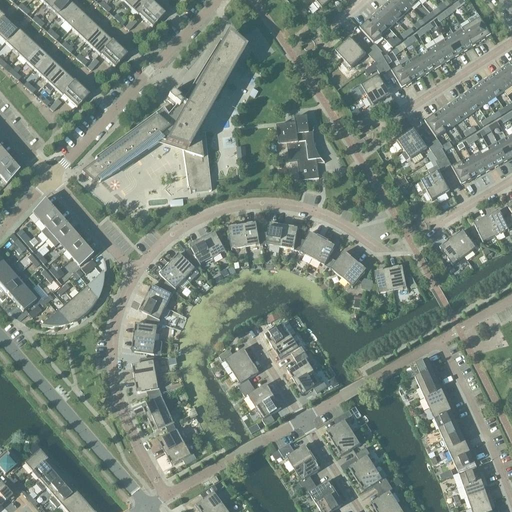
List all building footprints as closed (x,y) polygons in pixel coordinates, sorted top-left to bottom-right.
[(45,0),(43,4),(50,10),(59,0),(45,0)] [(59,0),(50,10),(57,17),(69,3),(66,0),(59,0)] [(125,0),(123,3),(130,9),(138,0),(125,0)] [(138,0),(130,9),(137,16),(149,2),(147,0),(138,0)] [(314,0),(316,2),(313,5),(318,11),(321,8),(322,9),(333,0),(314,0)] [(388,3),(383,8),(396,23),(404,16),(389,0),(387,2),(388,3)] [(389,0),(404,16),(411,9),(403,0),(389,0)] [(403,0),(411,9),(419,2),(417,0),(403,0)] [(149,2),(137,16),(138,15),(152,28),(164,16),(149,2)] [(57,17),(64,23),(77,10),(69,3),(57,17)] [(380,10),(375,15),(389,30),(396,23),(383,8),(382,7),(379,9),(380,10)] [(64,23),(71,30),(84,16),(77,10),(64,23)] [(373,17),(368,22),(381,37),(389,30),(375,15),(374,14),(372,16),(373,17)] [(71,30),(78,36),(91,23),(84,16),(71,30)] [(0,21),(0,35),(11,24),(4,17),(0,21)] [(471,24),(481,42),(482,43),(485,41),(484,40),(490,36),(480,19),(471,24)] [(133,20),(125,29),(128,32),(137,23),(133,20)] [(381,37),(368,22),(367,21),(364,23),(365,24),(360,29),(373,44),(381,37)] [(78,36),(85,43),(98,29),(91,23),(78,36)] [(0,39),(5,44),(18,30),(11,24),(0,35),(0,39)] [(462,30),(472,47),(473,48),(476,46),(475,45),(481,42),(471,24),(462,30)] [(85,43),(92,50),(105,36),(98,29),(85,43)] [(5,44),(12,50),(25,37),(18,30),(5,44)] [(453,35),(464,52),(464,53),(467,51),(467,50),(472,47),(462,30),(453,35)] [(96,162),(80,175),(93,186),(99,181),(100,184),(102,182),(159,143),(160,143),(182,150),(182,151),(188,189),(189,189),(190,194),(211,192),(209,177),(204,134),(199,134),(199,132),(201,132),(200,128),(230,75),(235,66),(237,63),(245,49),(227,33),(221,44),(219,42),(183,101),(179,98),(180,98),(180,97),(180,96),(181,95),(181,94),(181,93),(182,92),(182,91),(182,90),(182,89),(182,88),(182,87),(181,87),(181,86),(173,95),(171,94),(167,98),(163,102),(169,107),(164,112),(162,110),(94,160),(96,162)] [(453,35),(445,40),(455,57),(455,59),(459,57),(458,56),(464,52),(453,35)] [(92,50),(99,56),(112,43),(105,36),(92,50)] [(12,50),(19,57),(32,43),(25,37),(12,50)] [(342,59),(343,60),(359,46),(356,43),(355,44),(350,38),(335,52),(336,53),(335,54),(340,60),(342,59)] [(445,40),(436,45),(446,63),(447,64),(450,62),(449,61),(455,57),(445,40)] [(19,57),(26,63),(39,50),(32,43),(19,57)] [(112,43),(99,56),(100,57),(100,56),(114,69),(126,56),(112,43)] [(375,45),(370,49),(377,57),(381,54),(382,53),(375,45)] [(436,45),(427,51),(438,69),(441,67),(440,66),(446,63),(436,45)] [(359,46),(343,60),(344,62),(341,65),(347,71),(350,68),(351,69),(366,55),(360,49),(361,49),(359,46)] [(371,58),(373,61),(377,57),(370,49),(366,53),(371,58)] [(26,63),(33,70),(46,57),(39,50),(26,63)] [(427,51),(418,56),(428,73),(434,70),(435,71),(438,69),(427,51)] [(375,64),(377,66),(378,66),(380,64),(385,61),(383,58),(381,54),(377,57),(373,61),(375,64)] [(383,58),(385,61),(388,66),(392,63),(387,56),(383,58)] [(418,56),(409,61),(420,79),(425,75),(426,76),(429,74),(428,73),(418,56)] [(33,70),(40,77),(53,63),(46,57),(33,70)] [(368,61),(367,64),(371,67),(375,64),(373,61),(371,58),(368,61)] [(321,59),(316,63),(320,68),(325,65),(321,59)] [(385,61),(380,64),(386,73),(391,70),(388,66),(385,61)] [(409,61),(401,66),(411,84),(417,80),(417,81),(420,80),(420,79),(409,61)] [(40,77),(47,83),(60,70),(53,63),(40,77)] [(371,67),(369,69),(372,74),(377,71),(375,67),(377,66),(375,64),(371,67)] [(378,66),(377,66),(375,67),(377,71),(380,77),(386,73),(380,64),(378,66)] [(500,69),(501,70),(511,85),(511,67),(509,64),(504,68),(503,67),(500,69)] [(411,84),(401,66),(391,72),(402,89),(408,86),(409,87),(412,85),(411,84)] [(47,83),(54,90),(67,76),(60,70),(47,83)] [(492,75),(493,76),(504,92),(511,86),(511,85),(501,70),(496,74),(495,72),(492,75)] [(54,90),(61,96),(74,83),(67,76),(54,90)] [(366,95),(367,96),(385,85),(383,82),(382,83),(378,76),(361,86),(362,88),(358,90),(362,97),(366,95)] [(483,80),(484,81),(496,98),(504,92),(493,76),(487,79),(486,78),(483,80)] [(478,84),(475,86),(487,104),(496,98),(484,81),(479,85),(478,84)] [(338,82),(332,86),(337,92),(342,88),(338,82)] [(74,83),(61,96),(62,97),(63,96),(76,109),(88,96),(74,83)] [(385,85),(367,96),(368,98),(367,99),(371,106),(372,105),(373,106),(390,96),(386,89),(387,88),(385,85)] [(473,89),(467,93),(479,110),(487,104),(475,86),(472,88),(473,89)] [(250,96),(255,99),(258,92),(253,90),(250,96)] [(464,95),(459,99),(470,115),(479,110),(467,93),(467,92),(464,94),(464,95)] [(456,101),(451,105),(462,121),(470,115),(459,99),(458,98),(455,100),(456,101)] [(448,107),(442,110),(453,127),(462,121),(451,105),(450,104),(447,106),(448,107)] [(439,112),(434,116),(445,133),(453,127),(442,110),(441,109),(439,111),(439,112)] [(445,133),(434,116),(433,115),(430,117),(431,118),(425,122),(436,139),(445,133)] [(297,163),(300,182),(319,179),(317,164),(324,164),(325,164),(324,162),(322,160),(320,158),(319,156),(318,154),(317,152),(316,150),(315,147),(315,146),(314,143),(314,140),(314,138),(313,136),(314,133),(314,132),(314,130),(314,129),(313,128),(313,129),(308,130),(307,117),(294,119),(295,125),(276,127),(279,146),(287,145),(289,164),(297,163)] [(400,123),(395,127),(399,132),(404,129),(400,123)] [(403,149),(404,151),(421,139),(419,136),(418,137),(414,130),(397,141),(398,143),(397,144),(401,150),(403,149)] [(511,149),(506,138),(497,143),(507,161),(511,158),(511,149)] [(421,139),(404,151),(405,153),(402,155),(406,162),(410,159),(410,161),(427,149),(422,142),(423,142),(421,139)] [(437,140),(432,144),(439,152),(442,150),(443,149),(437,140)] [(497,143),(488,148),(498,166),(504,163),(504,164),(507,162),(507,161),(497,143)] [(432,153),(434,156),(439,152),(432,144),(428,147),(432,153)] [(488,148),(479,153),(489,171),(495,168),(495,169),(498,167),(498,166),(488,148)] [(435,155),(434,156),(436,159),(444,153),(442,150),(439,152),(435,155)] [(427,157),(431,162),(436,159),(434,156),(432,153),(427,157)] [(444,153),(436,159),(437,161),(438,161),(441,160),(441,159),(446,157),(444,153)] [(479,153),(470,158),(480,176),(486,172),(486,174),(489,172),(489,171),(479,153)] [(0,160),(0,174),(12,164),(9,159),(9,160),(5,156),(0,160)] [(441,159),(441,160),(446,169),(451,166),(446,157),(441,159)] [(470,158),(461,163),(471,181),(477,177),(477,178),(480,177),(480,176),(470,158)] [(428,172),(431,176),(438,172),(439,173),(440,172),(435,163),(437,161),(436,159),(431,162),(434,169),(428,172)] [(438,161),(437,161),(435,163),(440,172),(446,169),(441,160),(438,161)] [(425,166),(428,172),(434,169),(431,162),(425,166)] [(471,181),(461,163),(452,168),(461,186),(468,182),(468,183),(471,182),(471,181)] [(12,164),(0,174),(0,176),(7,184),(19,171),(16,168),(12,164)] [(425,190),(426,192),(445,181),(443,178),(442,179),(439,173),(438,172),(431,176),(421,181),(421,183),(418,185),(422,192),(425,190)] [(445,181),(426,192),(427,193),(426,194),(430,201),(431,201),(432,202),(450,192),(446,185),(447,184),(445,181)] [(32,213),(39,221),(52,209),(49,205),(48,205),(44,200),(32,213)] [(39,221),(45,228),(58,217),(55,213),(56,213),(52,209),(39,221)] [(499,211),(486,217),(496,237),(508,231),(509,232),(509,230),(511,228),(511,224),(508,217),(503,220),(499,211)] [(41,232),(48,240),(66,224),(62,220),(62,221),(58,217),(45,228),(41,232)] [(496,237),(486,217),(473,224),(479,235),(478,236),(479,236),(483,244),(484,244),(483,243),(496,237)] [(54,248),(59,244),(72,232),(69,229),(69,228),(66,224),(48,240),(54,248)] [(256,224),(242,226),(246,248),(259,246),(260,246),(263,246),(263,234),(258,234),(256,224)] [(268,234),(263,234),(263,246),(266,247),(266,246),(280,248),(284,227),(269,224),(268,234)] [(246,248),(242,226),(228,228),(230,241),(229,241),(229,242),(230,242),(231,251),(232,251),(232,250),(246,248)] [(284,227),(280,248),(293,251),(294,252),(296,253),(301,240),(296,239),(298,229),(284,227)] [(463,231),(451,240),(464,258),(475,250),(476,250),(471,242),(471,241),(470,242),(463,231)] [(59,244),(65,251),(79,240),(75,236),(72,232),(59,244)] [(24,233),(19,238),(22,241),(26,245),(29,243),(31,241),(24,233)] [(215,233),(202,240),(213,259),(225,253),(226,253),(221,245),(222,244),(221,244),(215,233)] [(301,240),(296,253),(299,253),(300,254),(300,253),(312,260),(322,240),(310,233),(305,242),(301,240)] [(12,234),(9,238),(14,243),(16,245),(18,248),(22,245),(17,240),(16,238),(12,235),(12,234)] [(65,251),(72,259),(85,248),(82,244),(79,240),(65,251)] [(194,256),(191,258),(198,268),(200,266),(200,267),(201,266),(213,259),(202,240),(190,247),(194,256)] [(322,240),(312,260),(324,266),(324,267),(325,267),(327,268),(333,260),(329,258),(330,256),(335,247),(322,240)] [(464,258),(451,240),(439,248),(447,259),(446,259),(447,260),(447,259),(453,267),(453,266),(464,258)] [(85,248),(72,259),(79,267),(92,256),(85,248)] [(38,253),(35,256),(39,261),(43,258),(46,255),(41,250),(38,253)] [(333,260),(327,268),(330,270),(330,271),(331,270),(341,279),(355,262),(344,253),(338,261),(336,262),(333,260)] [(179,254),(169,265),(185,280),(195,270),(195,271),(196,270),(195,270),(198,268),(191,258),(187,261),(179,254)] [(0,277),(12,267),(5,260),(0,264),(0,277)] [(81,270),(86,275),(95,267),(91,262),(81,270)] [(355,262),(341,279),(352,288),(352,289),(358,281),(359,282),(359,281),(367,271),(355,262)] [(167,282),(164,286),(174,293),(175,291),(176,291),(176,290),(185,280),(169,265),(159,275),(167,282)] [(0,287),(2,289),(19,275),(12,267),(0,277),(0,287)] [(402,267),(388,270),(393,292),(406,289),(406,290),(407,290),(405,280),(406,280),(405,280),(402,267)] [(226,270),(220,273),(223,278),(229,276),(226,270)] [(393,292),(388,270),(374,273),(377,285),(376,286),(377,286),(379,295),(393,292)] [(103,273),(87,287),(98,299),(98,298),(100,296),(100,293),(101,290),(102,287),(102,284),(103,280),(103,277),(103,276),(103,273)] [(6,293),(9,297),(25,283),(19,275),(2,289),(6,294),(6,293)] [(412,277),(409,278),(411,288),(418,287),(412,277)] [(12,301),(15,305),(32,290),(25,283),(9,297),(12,300),(12,301)] [(152,286),(146,299),(165,309),(171,296),(172,296),(174,293),(164,286),(161,290),(152,286)] [(87,287),(79,294),(92,308),(94,306),(96,303),(97,301),(98,299),(87,287)] [(32,290),(15,305),(19,309),(23,313),(31,306),(34,309),(42,302),(32,290)] [(79,294),(72,300),(85,316),(86,315),(88,314),(89,312),(91,310),(92,308),(79,294)] [(148,316),(147,321),(158,324),(159,322),(160,322),(160,321),(159,321),(165,309),(146,299),(139,312),(148,316)] [(72,300),(64,307),(77,322),(80,320),(82,319),(84,317),(85,316),(72,300)] [(27,315),(31,320),(41,312),(37,307),(27,315)] [(64,307),(56,314),(67,326),(70,325),(72,324),(75,323),(77,322),(64,307)] [(67,326),(56,314),(40,328),(47,328),(50,329),(54,329),(56,329),(59,328),(62,328),(64,327),(67,326)] [(277,314),(266,319),(268,325),(279,320),(277,314)] [(135,324),(133,339),(155,342),(157,328),(158,328),(158,327),(157,327),(158,324),(147,321),(145,326),(135,324)] [(275,330),(265,336),(272,349),(291,337),(295,334),(287,322),(284,324),(276,329),(275,328),(275,329),(275,330)] [(291,337),(272,349),(280,361),(291,354),(291,355),(292,354),(291,354),(299,349),(299,348),(298,348),(291,337)] [(155,342),(133,339),(131,353),(144,355),(144,356),(145,355),(154,356),(154,355),(153,355),(155,342)] [(225,362),(233,374),(251,362),(244,350),(233,357),(230,351),(219,358),(223,364),(225,362)] [(298,365),(287,372),(295,384),(313,372),(306,361),(307,360),(309,359),(305,353),(295,360),(297,364),(298,365)] [(143,364),(132,366),(134,380),(156,376),(154,363),(154,362),(154,359),(143,359),(143,364)] [(410,368),(415,378),(436,369),(434,364),(430,366),(427,360),(410,368)] [(238,387),(241,393),(252,386),(248,381),(259,374),(251,362),(233,374),(240,386),(238,387)] [(415,378),(420,389),(437,381),(434,375),(438,373),(436,369),(415,378)] [(313,372),(295,384),(303,396),(313,389),(317,395),(327,388),(323,382),(321,384),(313,372)] [(147,393),(149,398),(160,394),(159,390),(158,390),(156,376),(134,380),(137,394),(147,393)] [(331,381),(330,385),(332,389),(338,385),(335,379),(331,381)] [(420,389),(424,399),(445,389),(443,385),(440,386),(437,381),(420,389)] [(248,397),(255,409),(274,397),(266,385),(255,392),(252,386),(241,393),(245,399),(248,397)] [(424,399),(429,409),(446,401),(444,396),(448,394),(445,389),(424,399)] [(142,407),(148,420),(168,411),(162,398),(163,398),(162,398),(160,394),(149,398),(151,403),(142,407)] [(274,397),(255,409),(263,421),(262,421),(262,422),(266,427),(274,422),(271,417),(271,416),(282,410),(274,397)] [(429,409),(434,420),(455,410),(453,406),(449,407),(446,401),(429,409)] [(191,412),(189,417),(190,419),(196,417),(197,416),(195,410),(193,411),(191,412)] [(434,420),(439,430),(456,422),(453,417),(457,415),(455,410),(434,420)] [(168,411),(148,420),(154,433),(163,429),(165,428),(167,432),(175,428),(173,425),(174,424),(174,423),(174,424),(168,411)] [(337,426),(326,433),(334,445),(352,433),(345,422),(346,421),(351,418),(348,413),(335,420),(339,425),(337,426),(337,425),(336,426),(337,426)] [(439,430),(443,440),(464,431),(462,426),(458,428),(456,422),(439,430)] [(167,437),(158,442),(165,454),(184,444),(178,432),(178,431),(177,431),(176,432),(175,428),(167,432),(169,436),(167,437)] [(443,440),(448,451),(465,443),(463,438),(466,436),(464,431),(443,440)] [(352,433),(334,445),(341,457),(352,451),(353,451),(353,450),(361,445),(360,445),(352,433)] [(448,451),(453,461),(474,452),(472,447),(468,449),(465,443),(448,451)] [(35,444),(27,451),(33,457),(39,451),(40,450),(35,444)] [(184,444),(165,454),(172,467),(183,461),(186,466),(197,461),(193,455),(191,456),(184,444)] [(287,459),(294,470),(313,459),(305,446),(294,453),(289,445),(278,451),(284,460),(287,459)] [(20,462),(16,458),(9,450),(0,457),(0,472),(1,472),(4,475),(20,462)] [(348,468),(356,481),(375,469),(367,457),(370,456),(366,450),(356,456),(359,462),(348,468)] [(24,464),(31,473),(46,460),(39,451),(33,457),(24,464)] [(474,452),(453,461),(458,472),(475,464),(472,458),(476,457),(474,452)] [(299,484),(303,490),(313,483),(310,478),(320,471),(313,459),(294,470),(302,482),(299,484)] [(31,473),(38,481),(53,468),(46,460),(31,473)] [(38,481),(34,484),(42,493),(45,489),(60,476),(53,468),(38,481)] [(375,486),(378,492),(389,485),(383,476),(380,477),(375,469),(356,481),(364,493),(375,486)] [(459,477),(463,488),(485,480),(483,475),(480,476),(477,470),(459,477)] [(45,489),(53,497),(68,484),(60,476),(45,489)] [(463,488),(457,490),(461,501),(467,498),(485,492),(483,486),(487,485),(485,480),(463,488)] [(309,494),(317,506),(335,494),(328,482),(317,489),(313,483),(303,490),(307,496),(309,494)] [(0,503),(1,505),(8,500),(10,502),(14,499),(0,483),(0,503)] [(53,497),(49,501),(56,509),(60,505),(75,492),(68,484),(53,497)] [(371,504),(376,511),(385,511),(397,504),(390,493),(391,492),(390,492),(392,490),(389,485),(378,492),(382,497),(371,504)] [(206,499),(196,506),(200,511),(212,511),(223,505),(216,496),(214,493),(218,491),(215,487),(203,495),(206,499)] [(60,505),(65,511),(68,511),(82,501),(75,492),(60,505)] [(467,498),(471,509),(493,502),(491,497),(487,498),(485,492),(467,498)] [(335,494),(317,506),(320,511),(333,511),(343,506),(335,494)] [(68,511),(85,511),(89,509),(82,501),(68,511)] [(471,509),(471,511),(492,511),(491,508),(494,507),(493,502),(471,509)]
